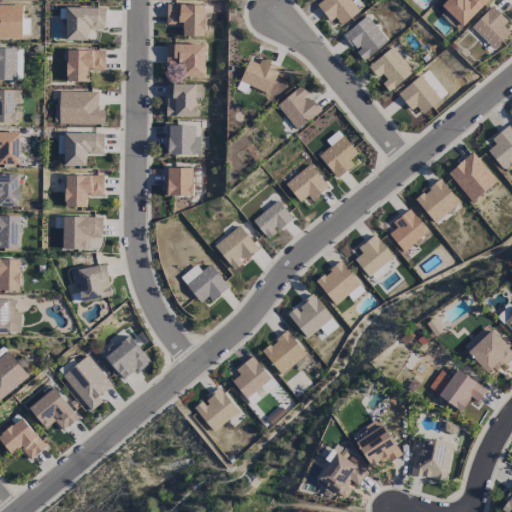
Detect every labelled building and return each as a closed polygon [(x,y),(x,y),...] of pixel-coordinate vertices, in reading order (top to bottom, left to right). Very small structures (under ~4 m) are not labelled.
[(334,18),(340,26),(359,11),(349,0),(322,0),(316,6),(329,22),(334,18)] [(487,0),(446,0),(440,7),(462,28),(487,0)] [(21,6),(0,5),(0,39),(21,39),(21,6)] [(182,37),(204,37),(205,5),(166,5),(166,26),(182,26),(182,37)] [(507,21),(491,6),(470,28),(493,50),(510,33),(502,26),(507,21)] [(65,41),(87,41),(88,30),(104,30),(105,9),(66,8),(65,41)] [(387,41),(366,16),(342,36),(363,61),(387,41)] [(205,45),(166,44),(165,64),(179,65),(178,77),(204,77),(205,45)] [(379,81),(388,92),(413,73),(392,47),(367,67),(379,82),(379,81)] [(0,80),(21,80),(21,49),(0,48),(0,80)] [(66,51),(66,82),(88,83),(88,71),(104,71),(105,51),(66,51)] [(279,68),(260,60),(258,65),(248,61),(239,82),(268,95),(279,68)] [(422,115),(439,101),(420,76),(397,94),(410,111),(416,107),(422,115)] [(165,117),(196,118),(197,98),(201,98),(202,85),(166,84),(165,117)] [(296,131),(320,112),(308,96),(300,87),(276,105),(296,131)] [(0,123),(15,123),(15,106),(21,106),(21,91),(0,90),(0,123)] [(58,124),(103,125),(104,111),(98,111),(98,92),(59,92),(58,124)] [(166,155),(199,156),(200,137),(194,137),(194,126),(167,126),(166,155)] [(490,139),(494,145),(488,150),(500,169),(511,161),(511,130),(509,126),(490,139)] [(325,141),(329,147),(318,156),(337,180),(353,166),(349,161),(357,154),(337,131),(325,141)] [(19,133),(0,132),(0,165),(18,166),(19,133)] [(63,167),(86,167),(86,155),(103,155),(103,134),(64,133),(63,167)] [(447,173),(471,203),(496,182),(472,153),(447,173)] [(310,201),(327,189),(310,165),(285,184),(298,203),(307,197),(310,201)] [(192,197),(192,169),(167,168),(167,197),(192,197)] [(0,207),(19,207),(18,174),(0,174),(0,207)] [(103,176),(65,175),(64,208),(86,208),(86,196),(103,197),(103,176)] [(434,224),(459,204),(439,180),(414,200),(434,224)] [(252,221),(267,239),(292,219),(278,201),(252,221)] [(396,229),(388,234),(403,253),(428,233),(409,209),(391,223),(396,229)] [(0,249),(19,249),(18,216),(0,216),(0,249)] [(62,250),(101,250),(102,218),(62,217),(62,250)] [(258,249),(238,226),(213,247),(234,270),(258,249)] [(353,261),(368,278),(393,258),(374,235),(357,249),(361,254),(353,261)] [(0,291),(20,291),(19,259),(0,259),(0,291)] [(352,301),(364,291),(339,261),(315,282),(335,306),(347,296),(352,301)] [(112,296),(105,265),(70,272),(73,286),(78,285),(81,303),(112,296)] [(179,279),(200,303),(207,297),(212,302),(228,287),(209,265),(201,272),(195,265),(179,279)] [(287,316),(307,339),(319,329),(325,337),(338,326),(312,295),(287,316)] [(0,333),(20,333),(20,312),(14,312),(14,300),(0,300),(0,333)] [(511,314),(503,323),(511,333),(511,314)] [(462,348),(490,378),(511,357),(511,352),(486,325),(462,348)] [(261,353),(282,376),(306,354),(285,331),(261,353)] [(149,364),(130,334),(102,353),(121,381),(136,371),(137,372),(149,364)] [(0,357),(0,400),(28,378),(7,351),(0,357)] [(98,397),(112,386),(87,356),(62,376),(90,412),(102,402),(98,397)] [(232,381),(250,406),(275,387),(253,357),(235,370),(239,376),(232,381)] [(486,389),(454,370),(438,398),(461,412),(469,398),(478,403),(486,389)] [(28,408),(45,429),(54,422),(62,432),(78,419),(54,388),(28,408)] [(201,402),(193,409),(213,433),(238,411),(219,389),(203,403),(201,402)] [(0,434),(0,442),(10,455),(19,447),(30,461),(45,448),(21,418),(0,434)] [(401,455),(382,425),(355,443),(371,468),(386,458),(389,463),(401,455)] [(452,444),(417,438),(410,476),(445,482),(452,444)] [(343,500),(353,487),(355,489),(365,474),(336,453),(317,479),(326,486),(326,487),(343,500)] [(511,511),(511,485),(497,510),(499,511),(511,511)]
